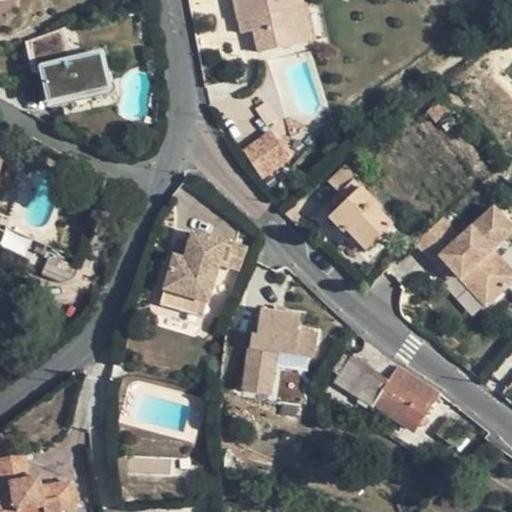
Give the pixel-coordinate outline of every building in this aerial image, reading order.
[(236,0),(240,20),(252,17),(254,28),(260,52),(268,50),(244,0),(236,0)] [(308,40),(300,2),(299,0),(244,0),(268,50),(308,40)] [(311,1),(300,2),(308,40),(318,38),(311,1)] [(243,30),(254,28),(252,17),(240,20),(243,30)] [(100,55),(44,68),(51,100),(107,88),(100,55)] [(439,89),(431,95),(447,113),(454,108),(439,89)] [(306,129),(305,127),(286,119),(291,133),(306,129)] [(269,139),(252,153),(269,173),(286,159),(269,139)] [(345,201),(337,209),(329,216),(343,231),(346,229),(366,249),(391,225),(379,211),(381,208),(355,180),(358,176),(347,164),(327,182),(337,193),(345,201)] [(330,200),(337,209),(345,201),(337,193),(330,200)] [(460,238),(442,218),(415,242),(434,263),(441,257),(454,272),(486,306),(508,286),(482,259),(492,250),(511,231),(511,227),(493,207),(460,238)] [(193,236),(189,248),(184,262),(175,260),(160,308),(185,315),(190,298),(207,303),(218,267),(239,273),(248,251),(193,236)] [(179,246),(175,260),(184,262),(189,248),(179,246)] [(511,282),(511,272),(492,250),(482,259),(508,286),(511,282)] [(454,272),(441,257),(434,263),(448,278),(454,272)] [(202,320),(207,303),(190,298),(185,315),(202,320)] [(250,392),(277,392),(277,357),(317,358),(317,334),(304,334),(304,328),(260,310),(259,334),(250,333),(250,392)] [(190,353),(161,345),(157,360),(186,369),(190,353)] [(440,394),(415,378),(398,368),(389,381),(344,353),(331,372),(337,377),(334,382),(415,433),(440,394)] [(28,478),(24,457),(0,462),(0,487),(2,499),(0,499),(0,511),(65,511),(74,510),(70,484),(43,489),(41,477),(28,478)]
